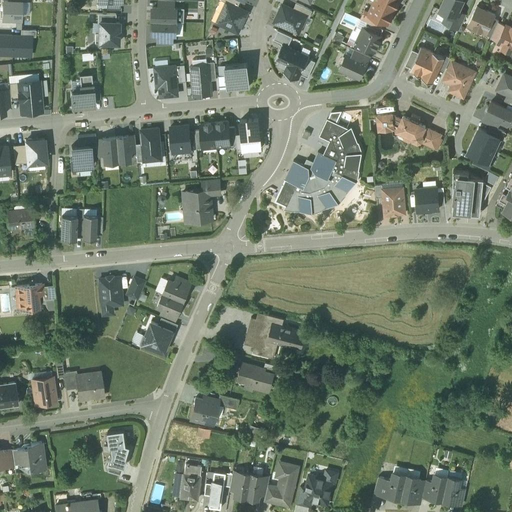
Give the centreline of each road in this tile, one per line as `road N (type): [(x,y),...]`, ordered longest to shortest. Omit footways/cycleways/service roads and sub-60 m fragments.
road 1 (residential): [(228,247),(451,232),(511,238)]
road 2 (residential): [(48,261),(228,247)]
road 3 (residential): [(163,403),(228,247)]
road 4 (residential): [(0,427),(163,403)]
road 5 (residential): [(228,247),(244,198),(276,151),(281,116)]
road 6 (residential): [(48,261),(53,120)]
road 7 (track): [(53,120),(57,0)]
